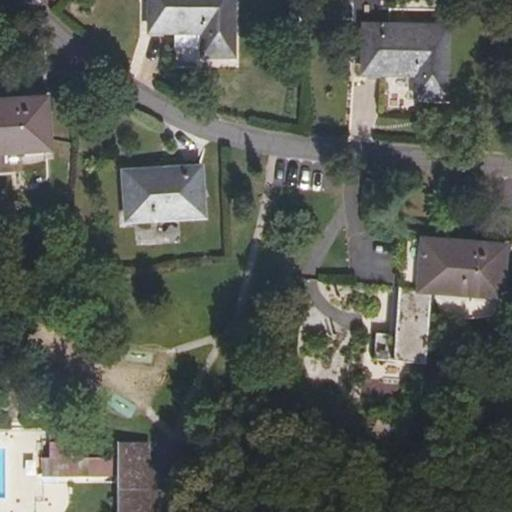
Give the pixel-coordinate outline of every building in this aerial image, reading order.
[(232,0),(149,0),(150,32),(203,32),(203,56),(232,57),(232,0)] [(447,28),(380,26),(380,34),(364,34),(363,74),(417,75),(416,99),(445,100),(447,28)] [(364,26),(364,34),(380,34),(380,26),(364,26)] [(0,152),(49,149),(48,122),(42,123),(40,99),(0,101),(0,152)] [(184,177),(200,176),(199,169),(184,170),(184,177)] [(124,173),(126,221),(202,216),(200,176),(184,177),(184,170),(124,173)] [(425,364),(431,292),(500,297),(502,271),(496,270),(498,246),(404,239),(396,336),(377,334),(375,360),(425,364)] [(148,511),(148,442),(117,442),(117,458),(42,458),(42,476),(117,476),(117,511),(148,511)]
